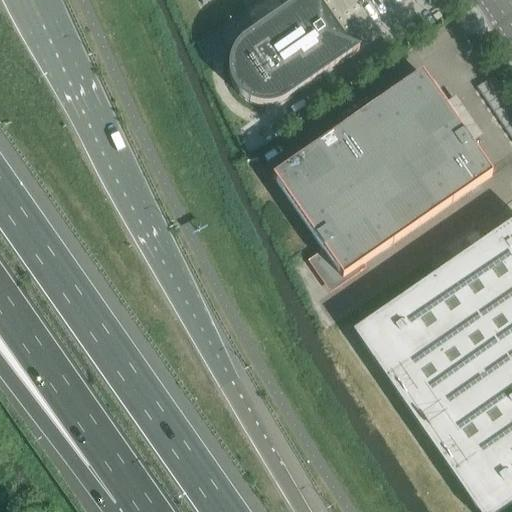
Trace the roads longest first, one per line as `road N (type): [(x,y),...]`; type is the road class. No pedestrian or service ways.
road 1 (motorway): [(309,511),(33,0)]
road 2 (motorway): [(222,511),(0,194)]
road 3 (motorway): [(0,301),(131,489)]
road 4 (motorway): [(0,366),(58,444),(131,489)]
